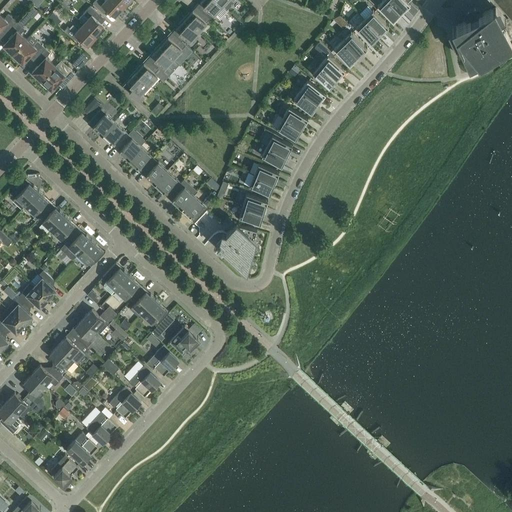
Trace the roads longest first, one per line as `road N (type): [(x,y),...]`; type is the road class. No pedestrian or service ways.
road 1 (residential): [(50,112),(237,283),(263,285),(310,154),(437,0)]
road 2 (residential): [(66,502),(219,339),(217,327),(122,241)]
road 3 (residential): [(0,385),(122,241)]
road 4 (residential): [(50,112),(158,0)]
road 5 (residential): [(122,241),(19,149)]
